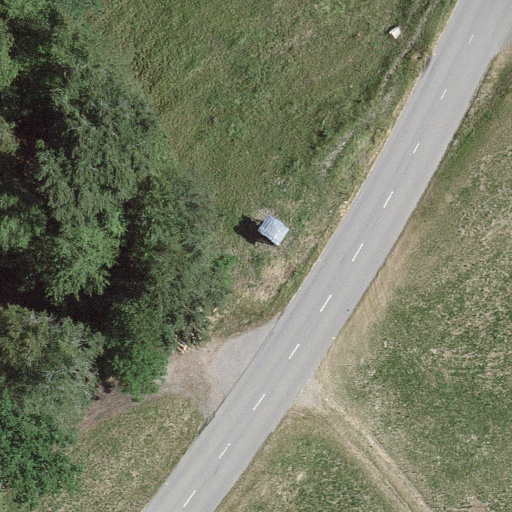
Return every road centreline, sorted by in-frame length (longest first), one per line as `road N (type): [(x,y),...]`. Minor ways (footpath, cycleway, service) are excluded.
road 1 (tertiary): [(183,511),(326,321),(500,0)]
road 2 (unknown): [(295,361),(421,511)]
